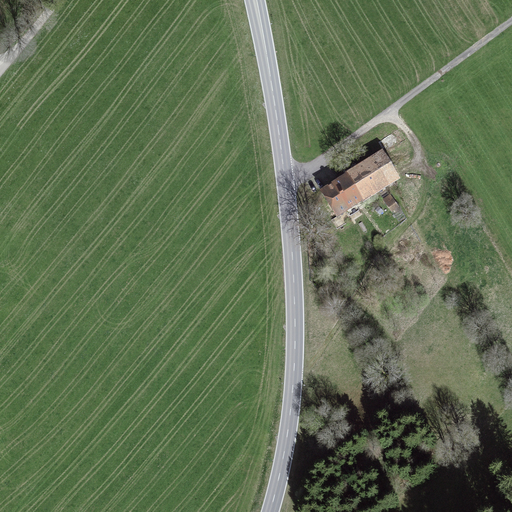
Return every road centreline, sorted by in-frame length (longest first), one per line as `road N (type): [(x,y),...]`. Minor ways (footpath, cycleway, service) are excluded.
road 1 (primary): [(269,511),(292,385),(294,310),(286,181),(255,0)]
road 2 (track): [(286,181),(511,21)]
